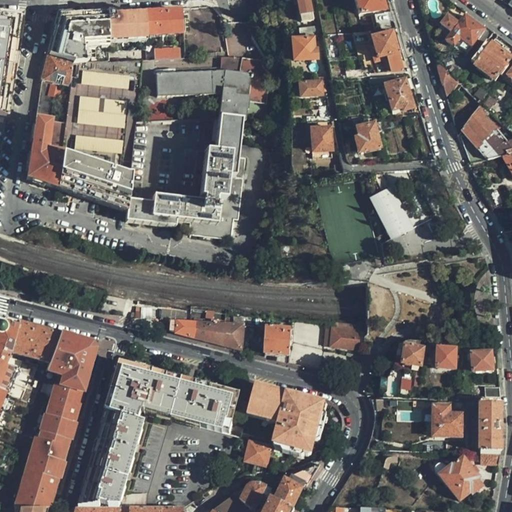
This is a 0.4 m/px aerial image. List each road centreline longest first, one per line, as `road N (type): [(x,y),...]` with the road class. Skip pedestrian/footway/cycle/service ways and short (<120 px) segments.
road 1 (tertiary): [(511,376),(500,260),(448,160),(400,0)]
road 2 (tertiary): [(123,334),(348,393),(359,429),(311,511)]
road 3 (residential): [(8,205),(40,0)]
road 4 (residential): [(196,251),(8,205)]
road 5 (residential): [(123,334),(67,511)]
road 6 (tertiary): [(0,303),(123,334)]
